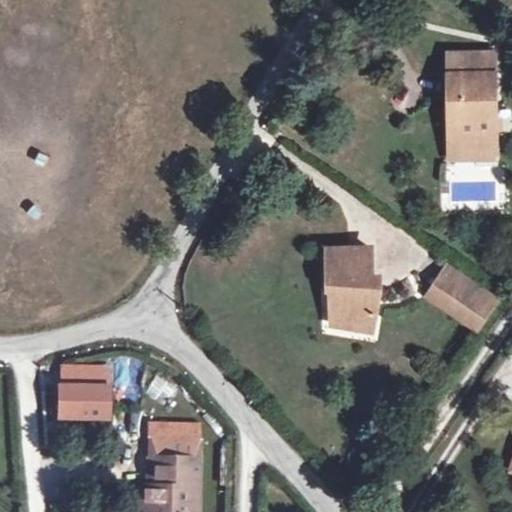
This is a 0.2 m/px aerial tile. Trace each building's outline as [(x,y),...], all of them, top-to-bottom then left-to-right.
[(462,148),(495,149),(495,71),(473,70),(473,53),(450,53),(450,125),(462,126),(462,148)] [(473,70),(495,71),(495,53),(473,53),(473,70)] [(462,126),(450,125),(450,158),(495,159),(495,149),(462,148),(462,126)] [(337,291),(338,322),(371,330),(378,293),(370,291),(369,251),(327,252),(328,290),(337,291)] [(434,296),(440,300),(456,278),(490,302),(495,294),(455,266),(434,296)] [(456,278),(440,300),(474,324),(490,302),(456,278)] [(337,291),(328,290),(329,320),(338,322),(337,291)] [(54,384),(54,422),(112,422),(112,385),(54,384)] [(133,503),(133,511),(174,511),(176,432),(128,431),(127,482),(117,482),(117,502),(124,503),(133,503)] [(133,511),(133,503),(124,503),(123,511),(133,511)]
